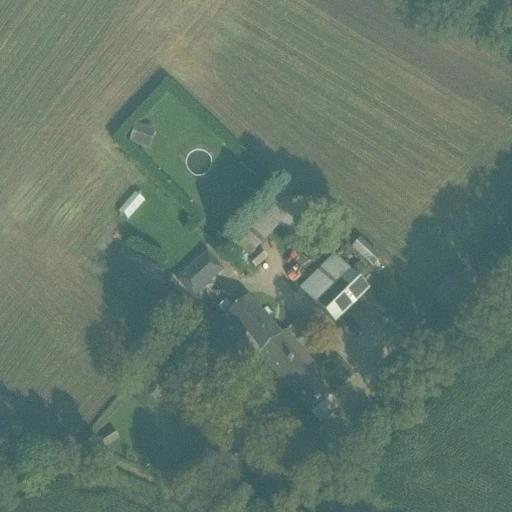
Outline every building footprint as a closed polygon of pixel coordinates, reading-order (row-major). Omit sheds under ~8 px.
[(111,195),(118,184),(99,172),(92,183),(111,195)] [(247,234),(286,223),(279,199),(240,210),(247,234)] [(139,242),(145,229),(130,222),(124,234),(139,242)] [(382,259),(361,239),(352,249),(374,268),(381,261),(382,259)] [(259,251),(246,263),(254,272),(267,260),(259,251)] [(370,293),(332,256),(299,290),(334,327),(370,293)] [(195,265),(185,274),(201,292),(203,291),(212,283),(197,267),(195,265)] [(195,343),(217,368),(230,383),(258,358),(282,336),(247,297),(195,343)] [(329,397),(306,370),(298,362),(304,357),(291,343),(284,335),(282,336),(258,358),(277,379),(275,381),(283,390),(285,388),(309,415),(329,397)]
